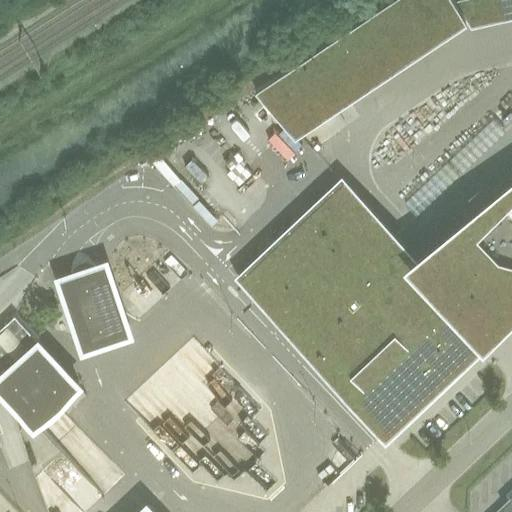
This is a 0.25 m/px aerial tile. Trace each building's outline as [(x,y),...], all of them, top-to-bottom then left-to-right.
[(395,65),(363,18),(290,66),(322,114),(395,65)] [(280,169),(297,155),(280,135),(264,148),(280,169)] [(511,190),(445,255),(451,261),(498,311),(509,301),(511,304),(511,190)] [(329,193),(240,277),(378,424),(467,340),(451,324),(413,297),(406,291),(370,266),(357,252),(371,239),(329,193)] [(93,330),(111,324),(101,294),(100,285),(95,279),(79,285),(78,294),(83,300),(93,330)] [(38,337),(15,312),(0,326),(0,360),(7,368),(0,373),(0,386),(34,422),(56,402),(79,380),(38,337)]
